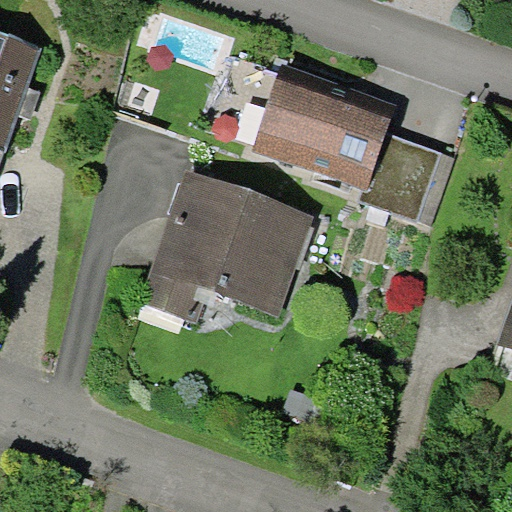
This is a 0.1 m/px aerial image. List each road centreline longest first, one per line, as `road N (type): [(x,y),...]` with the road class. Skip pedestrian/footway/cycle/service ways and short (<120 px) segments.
road 1 (residential): [(0,418),(276,511)]
road 2 (residential): [(511,75),(291,0)]
